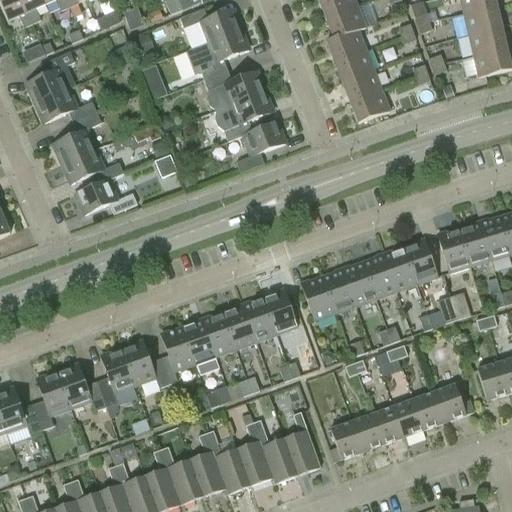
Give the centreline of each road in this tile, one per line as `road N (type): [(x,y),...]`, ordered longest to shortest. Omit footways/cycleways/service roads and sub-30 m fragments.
road 1 (residential): [(511,176),(0,358)]
road 2 (residential): [(0,302),(511,124)]
road 3 (residential): [(322,511),(495,450)]
road 4 (residential): [(329,155),(270,0)]
road 5 (residential): [(59,249),(0,119)]
